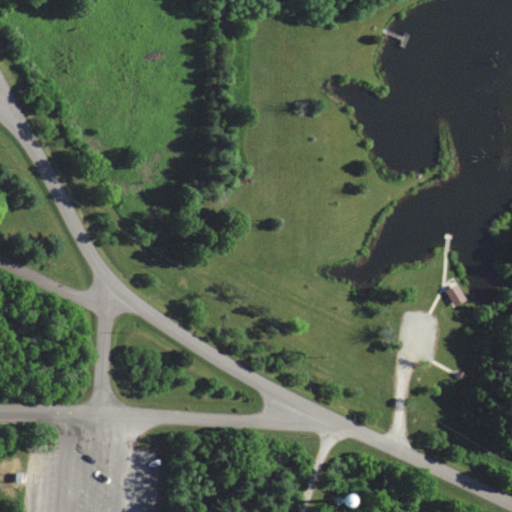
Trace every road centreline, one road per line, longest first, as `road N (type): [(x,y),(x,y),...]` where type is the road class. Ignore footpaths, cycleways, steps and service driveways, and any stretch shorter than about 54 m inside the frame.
road 1 (residential): [(333,421),(207,352),(114,284),(11,109),(0,103)]
road 2 (residential): [(0,413),(333,421)]
road 3 (residential): [(511,504),(333,421)]
road 4 (residential): [(101,415),(104,331),(120,289)]
